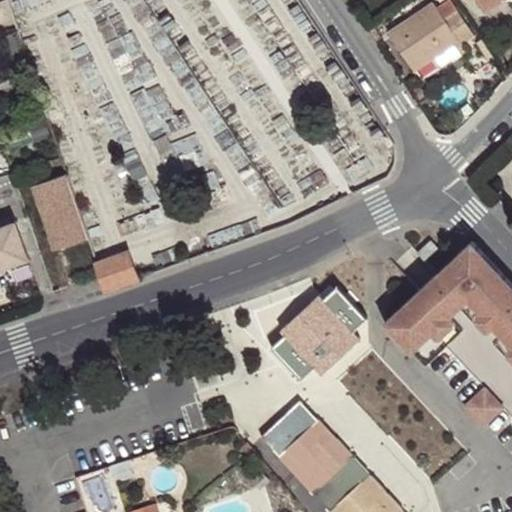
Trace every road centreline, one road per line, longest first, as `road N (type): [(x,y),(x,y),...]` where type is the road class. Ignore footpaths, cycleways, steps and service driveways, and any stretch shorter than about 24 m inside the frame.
road 1 (tertiary): [(430,178),(298,247),(0,352)]
road 2 (unclassified): [(430,178),(396,105),(324,0)]
